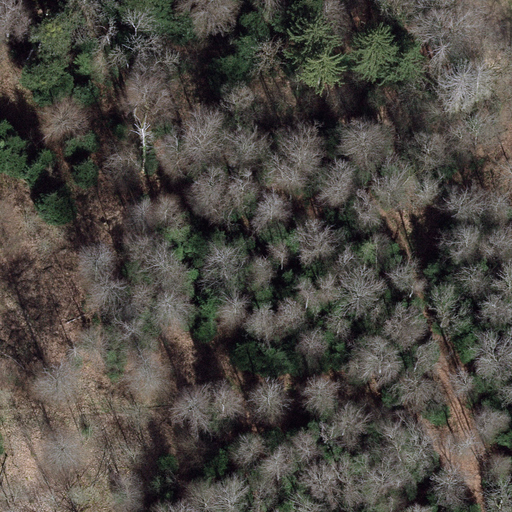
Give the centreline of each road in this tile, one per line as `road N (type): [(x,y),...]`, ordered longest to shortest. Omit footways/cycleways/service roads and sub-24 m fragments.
road 1 (track): [(479,495),(427,437),(379,409),(316,392),(0,411)]
road 2 (track): [(479,495),(410,249),(416,228),(474,174)]
